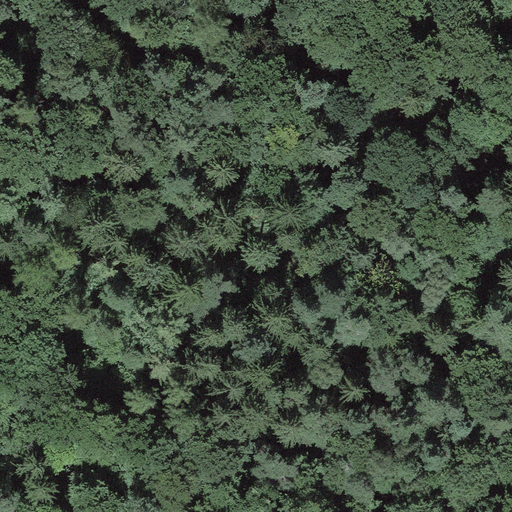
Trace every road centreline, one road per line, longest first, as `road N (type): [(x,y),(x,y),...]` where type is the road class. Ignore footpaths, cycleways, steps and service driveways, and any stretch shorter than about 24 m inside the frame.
road 1 (track): [(0,161),(182,270),(231,285),(281,286),(343,269),(436,221),(511,165)]
road 2 (track): [(511,378),(490,511)]
